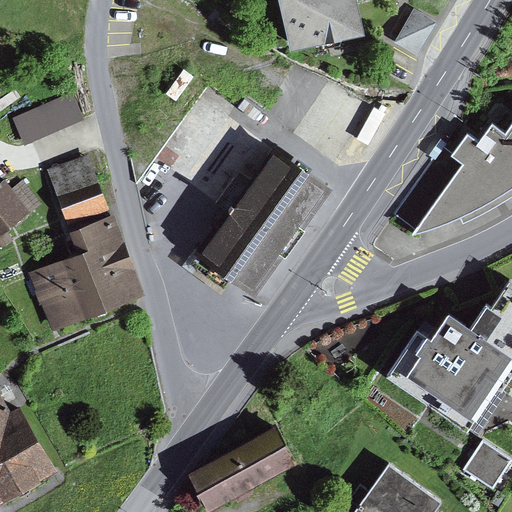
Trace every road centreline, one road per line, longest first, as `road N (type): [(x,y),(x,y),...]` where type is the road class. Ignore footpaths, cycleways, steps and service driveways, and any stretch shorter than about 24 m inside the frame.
road 1 (residential): [(103,0),(96,46),(109,126),(177,395),(197,428)]
road 2 (secondary): [(327,251),(489,0)]
road 3 (secondary): [(197,428),(281,316)]
road 4 (unclassified): [(387,289),(511,231)]
